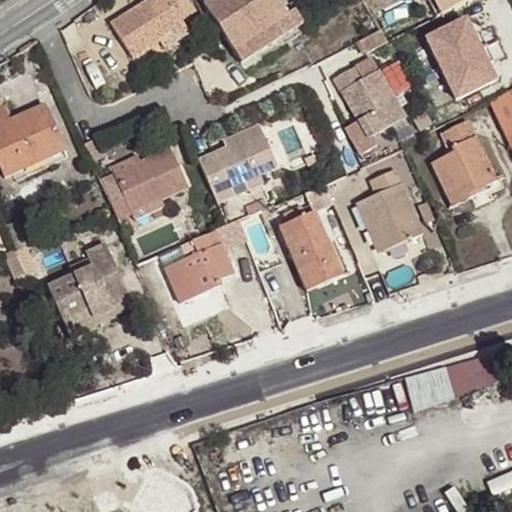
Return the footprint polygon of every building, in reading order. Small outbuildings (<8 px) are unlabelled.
[(196,13),(187,0),(149,0),(111,24),(134,61),(160,44),(185,29),(181,23),(196,13)] [(288,20),(275,0),(212,0),(203,6),(241,65),(302,26),(296,15),(288,20)] [(433,0),(441,15),(472,0),(433,0)] [(506,85),(480,18),(433,36),(460,103),(506,85)] [(189,36),(185,29),(160,44),(164,51),(189,36)] [(380,32),(360,42),(365,54),(386,43),(386,42),(380,32)] [(356,68),(363,80),(378,72),(371,59),(356,68)] [(363,80),(356,68),(334,80),(358,123),(346,130),(361,157),(374,149),(369,140),(405,120),(378,72),(363,80)] [(511,91),(488,103),(511,154),(511,91)] [(63,147),(45,106),(32,112),(34,119),(13,128),(10,122),(0,99),(0,169),(5,179),(23,171),(21,166),(63,147)] [(32,112),(10,122),(13,128),(34,119),(32,112)] [(453,155),(431,166),(452,208),(486,191),(484,187),(497,181),(468,122),(441,136),(449,151),(450,150),(453,155)] [(198,162),(217,205),(234,197),(231,190),(244,184),(260,177),(277,169),(259,127),(224,143),(226,149),(228,153),(216,159),(214,154),(198,162)] [(98,140),(83,147),(90,163),(105,157),(98,140)] [(65,152),(63,147),(21,166),(23,171),(65,152)] [(226,149),(214,154),(216,159),(228,153),(226,149)] [(114,215),(116,221),(118,221),(126,216),(131,215),(160,202),(187,190),(170,150),(140,163),(113,175),(99,182),(114,215)] [(110,169),(113,175),(140,163),(137,157),(110,169)] [(423,235),(396,172),(370,183),(376,197),(357,205),(368,232),(372,230),(382,253),(423,235)] [(263,185),(260,177),(244,184),(247,191),(263,185)] [(497,181),(484,187),(486,191),(488,196),(501,189),(497,181)] [(327,197),(324,188),(314,191),(319,201),(327,197)] [(163,208),(160,202),(131,215),(134,222),(163,208)] [(302,208),(283,215),(287,226),(279,229),(306,293),(337,280),(324,247),(328,245),(315,214),(306,218),(302,208)] [(261,214),(238,223),(247,245),(270,236),(261,214)] [(126,216),(118,221),(125,235),(133,232),(126,216)] [(15,223),(3,228),(14,252),(25,247),(15,223)] [(377,254),(382,253),(372,230),(368,232),(377,254)] [(216,232),(192,242),(198,256),(164,270),(178,306),(213,291),(210,285),(219,282),(234,275),(216,232)] [(129,300),(105,245),(85,253),(88,261),(91,267),(72,276),(47,288),(62,322),(88,311),(92,319),(93,319),(111,310),(110,308),(129,300)] [(324,247),(337,280),(342,278),(328,245),(324,247)] [(26,278),(14,252),(3,257),(15,284),(26,278)] [(72,276),(91,267),(88,261),(69,269),(72,276)] [(222,287),(219,282),(210,285),(213,291),(222,287)] [(111,310),(113,315),(132,306),(129,300),(110,308),(111,310)] [(95,323),(96,325),(114,317),(113,315),(111,310),(93,319),(95,323)] [(62,322),(70,340),(97,327),(96,325),(95,323),(93,319),(92,319),(88,311),(62,322)] [(408,381),(419,412),(499,386),(489,355),(408,381)]
